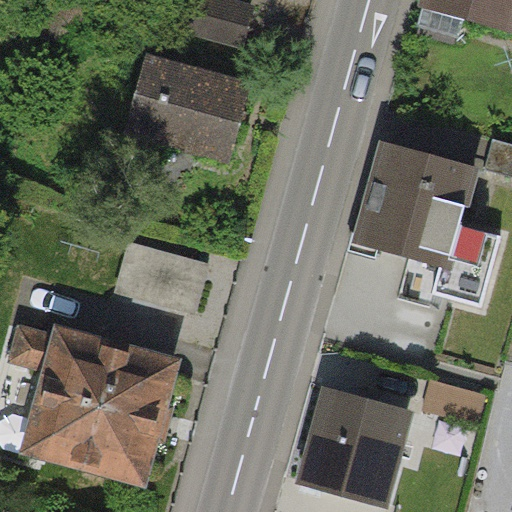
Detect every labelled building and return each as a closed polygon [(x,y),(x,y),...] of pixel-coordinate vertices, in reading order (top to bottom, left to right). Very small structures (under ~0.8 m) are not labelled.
[(263,19),(197,0),(182,0),(172,37),(251,59),(263,19)] [(511,43),(511,0),(433,0),(428,24),(511,43)] [(255,96),(143,63),(124,129),(236,162),(255,96)] [(445,296),(476,181),(386,156),(354,271),(445,296)] [(121,287),(203,310),(218,256),(136,233),(121,287)] [(142,494),(178,374),(39,332),(3,452),(142,494)] [(484,418),(492,392),(441,376),(433,402),(484,418)] [(383,511),(408,421),(324,398),(299,487),(383,511)]
